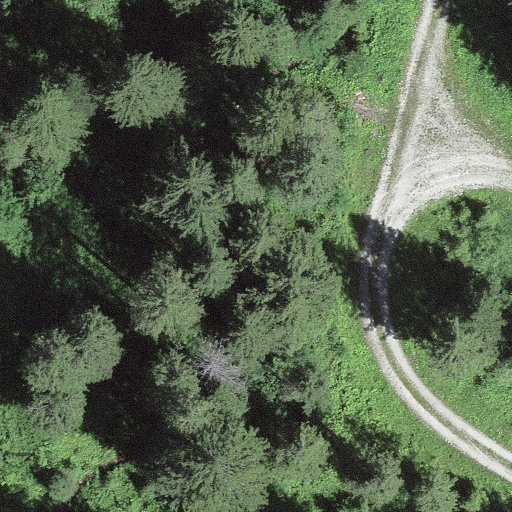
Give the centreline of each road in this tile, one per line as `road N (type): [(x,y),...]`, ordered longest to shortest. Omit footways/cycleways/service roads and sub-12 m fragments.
road 1 (track): [(511,475),(429,421),(375,347),(367,255),(431,173),(511,178)]
road 2 (track): [(431,173),(422,0)]
